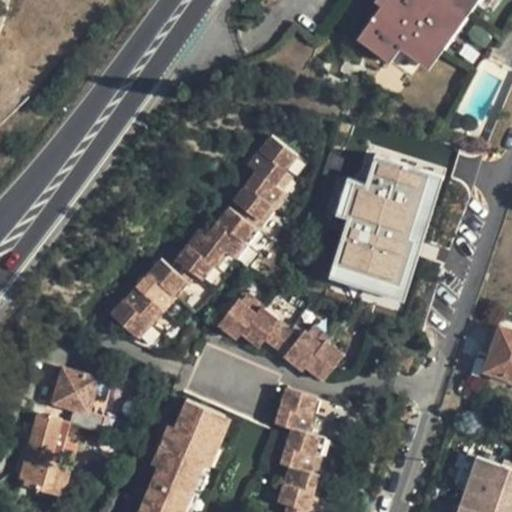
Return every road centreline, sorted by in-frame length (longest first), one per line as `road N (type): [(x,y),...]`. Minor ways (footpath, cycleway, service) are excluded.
road 1 (residential): [(511,157),(392,511)]
road 2 (secondary): [(190,0),(55,180)]
